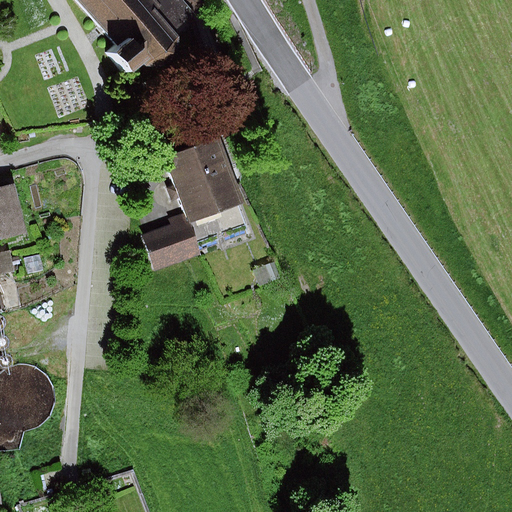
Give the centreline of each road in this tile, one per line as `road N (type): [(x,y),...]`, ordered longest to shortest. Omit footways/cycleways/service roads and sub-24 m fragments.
road 1 (tertiary): [(511,393),(242,0)]
road 2 (residential): [(0,165),(62,144),(85,151),(93,165),(72,487)]
